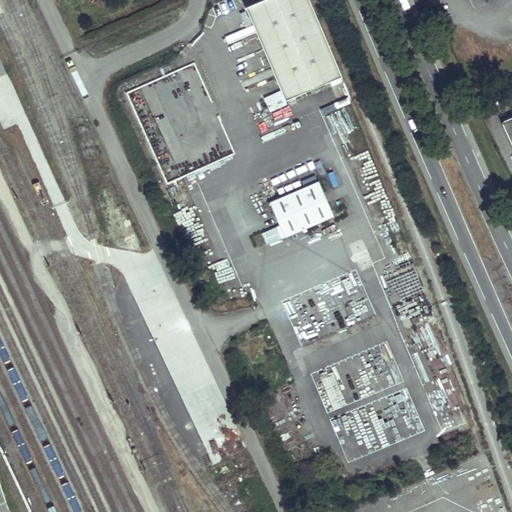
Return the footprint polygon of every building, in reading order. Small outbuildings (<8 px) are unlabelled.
[(331,60),(305,0),(237,0),(273,84),(331,60)] [(511,104),(495,112),(511,150),(511,104)] [(337,209),(322,174),(273,194),(287,229),(304,223),(305,226),(311,224),(310,220),(337,209)] [(470,402),(419,289),(389,302),(400,325),(408,322),(411,329),(405,331),(409,341),(415,338),(435,382),(424,387),(430,401),(441,396),(448,412),(470,402)] [(366,383),(354,387),(371,430),(416,412),(399,368),(380,376),(382,381),(384,386),(370,392),(366,383)] [(280,432),(294,427),(284,398),(270,403),(280,432)] [(224,460),(214,433),(201,438),(211,464),(224,460)]
